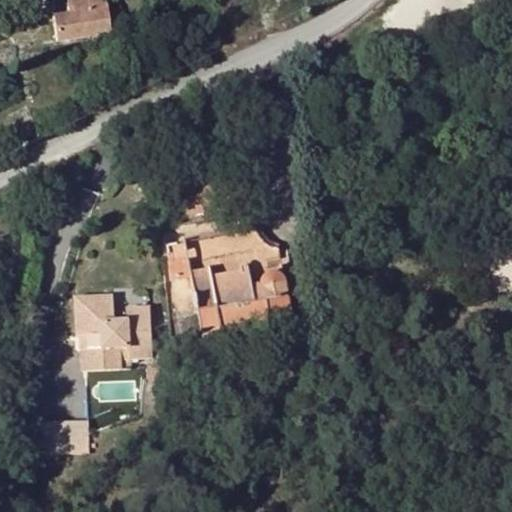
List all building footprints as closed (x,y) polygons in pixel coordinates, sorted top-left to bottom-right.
[(108,11),(105,0),(83,0),(85,7),(68,9),(70,17),(54,19),(58,44),(125,33),(121,9),(108,11)] [(83,0),(80,0),(67,2),(68,9),(85,7),(83,0)] [(246,178),(213,184),(219,213),(253,206),(246,178)] [(258,239),(256,234),(255,233),(239,236),(245,266),(241,274),(212,280),(209,273),(207,273),(202,243),(168,250),(174,285),(192,282),(203,339),(222,336),(223,338),(272,330),(272,325),(292,321),(279,253),(274,251),(269,249),(265,246),(261,243),(258,239)] [(245,266),(239,236),(202,243),(207,273),(209,273),(212,280),(241,274),(245,266)] [(90,315),(90,302),(76,302),(77,315),(90,315)] [(89,353),(83,353),(84,376),(121,374),(121,364),(152,363),(150,316),(128,316),(129,328),(115,329),(115,302),(90,302),(90,315),(77,315),(78,340),(82,339),(89,339),(89,353)] [(48,420),(50,454),(91,452),(89,418),(48,420)]
